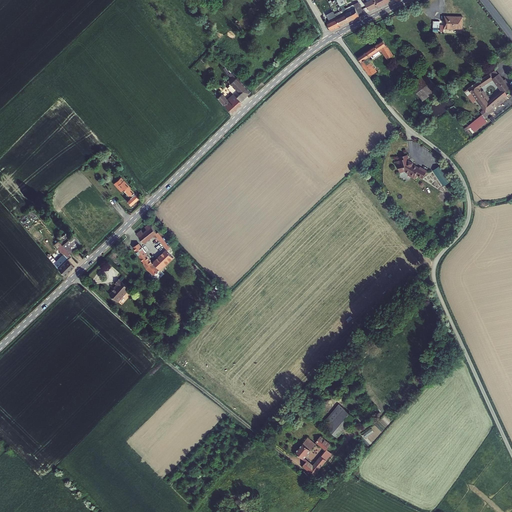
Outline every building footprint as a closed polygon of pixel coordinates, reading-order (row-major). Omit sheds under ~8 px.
[(363,0),(370,11),(379,7),(375,0),(369,0),(367,1),(366,0),(363,0)] [(341,6),(345,14),(346,14),(350,21),(364,14),(358,2),(345,9),(343,5),(341,6)] [(331,31),(341,26),(337,18),(333,11),(332,12),(331,9),(325,12),(330,22),(327,23),(331,31)] [(350,21),(346,14),(345,14),(342,16),(337,18),(341,26),(350,21)] [(444,32),(444,29),(462,29),(463,17),(445,16),(444,25),(441,25),(441,28),(441,32),(444,32)] [(358,58),(371,76),(377,71),(368,58),(371,56),(379,50),(381,49),(388,59),(393,56),(383,40),(358,58)] [(371,56),(373,59),(381,53),(379,50),(371,56)] [(499,75),(496,70),(468,89),(468,90),(477,101),(483,110),(481,113),(485,118),(496,110),(495,109),(496,108),(497,108),(508,99),(507,98),(509,96),(510,98),(511,96),(511,92),(511,91),(511,90),(508,84),(509,83),(506,79),(504,80),(502,78),(495,83),(500,91),(490,100),(488,101),(482,92),(481,91),(482,91),(480,89),(493,81),(493,80),(493,79),(499,75)] [(439,90),(426,74),(411,86),(423,102),(439,90)] [(493,81),(495,83),(502,78),(500,74),(499,75),(493,79),(493,80),(493,81)] [(222,94),(220,96),(218,98),(231,113),(243,103),(241,101),(251,92),(237,77),(236,78),(234,76),(229,82),(231,85),(228,88),(234,94),(230,98),(231,99),(228,101),(222,94)] [(473,104),(477,101),(468,90),(465,93),(473,104)] [(490,100),(484,91),(482,92),(488,101),(490,100)] [(488,123),(482,115),(469,125),(475,133),(488,123)] [(418,175),(423,179),(428,170),(420,166),(420,167),(413,164),(408,161),(409,159),(410,159),(408,154),(397,157),(398,160),(396,161),(398,166),(399,165),(400,172),(405,171),(409,173),(408,175),(414,178),(417,178),(418,175)] [(433,170),(444,186),(451,181),(441,165),(433,170)] [(121,177),(114,184),(121,192),(123,189),(131,197),(127,201),(131,205),(139,198),(130,189),(131,188),(121,177)] [(157,237),(150,228),(146,231),(149,234),(144,237),(142,234),(138,237),(145,246),(156,238),(167,252),(170,249),(159,235),(157,237)] [(68,233),(58,242),(61,246),(69,255),(81,244),(73,236),(72,237),(68,233)] [(64,277),(74,267),(67,260),(71,257),(69,255),(61,246),(58,249),(65,256),(58,264),(56,266),(64,277)] [(141,246),(135,249),(145,265),(144,265),(147,269),(153,266),(141,246)] [(48,256),(56,266),(58,264),(56,261),(58,259),(52,252),(48,256)] [(173,259),(167,252),(154,265),(161,272),(173,259)] [(120,280),(116,284),(117,285),(109,294),(118,302),(130,289),(120,280)] [(355,417),(339,403),(322,423),(338,437),(355,417)] [(372,428),(363,434),(366,438),(374,432),(372,428)] [(306,462),(302,466),(314,476),(320,469),(320,468),(321,467),(332,454),(327,449),(331,444),(321,436),(316,442),(325,450),(313,465),(307,460),(306,462)] [(304,459),(305,458),(311,450),(316,444),(308,437),(303,444),(302,445),(301,445),(300,446),(301,447),(298,449),(297,450),(297,451),(296,453),(304,459)]
